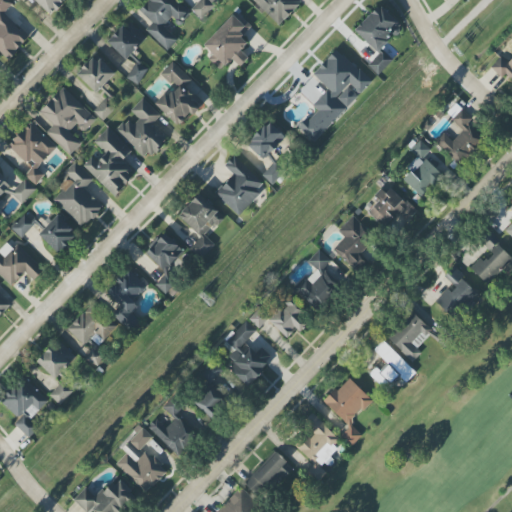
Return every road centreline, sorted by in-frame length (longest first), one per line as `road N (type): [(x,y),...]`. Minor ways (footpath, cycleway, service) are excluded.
road 1 (residential): [(0,356),(346,0)]
road 2 (residential): [(511,158),(171,511)]
road 3 (residential): [(511,122),(438,51),(407,0)]
road 4 (residential): [(0,110),(106,0)]
